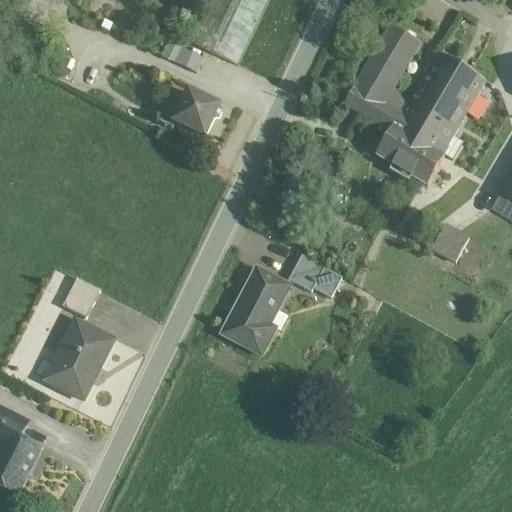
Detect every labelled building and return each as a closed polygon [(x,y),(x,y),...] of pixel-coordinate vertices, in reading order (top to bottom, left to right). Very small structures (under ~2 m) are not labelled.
[(236,67),(267,0),(212,0),(192,43),(192,46),(236,67)] [(3,11),(0,17),(0,30),(32,46),(41,29),(3,11)] [(421,48),(402,37),(391,30),(355,91),(386,108),(421,48)] [(47,74),(57,52),(59,48),(45,42),(33,67),(47,74)] [(164,59),(198,73),(204,58),(171,44),(164,59)] [(440,57),(427,78),(402,118),(355,91),(345,108),(392,135),(396,131),(441,157),(485,85),(440,57)] [(161,125),(167,128),(172,131),(175,126),(205,140),(214,121),(219,120),(219,119),(222,115),(219,111),(219,110),(188,95),(179,114),(168,109),(161,125)] [(444,159),(416,143),(395,131),(379,160),(428,188),(444,159)] [(511,179),(501,198),(511,204),(511,179)] [(511,221),(511,205),(501,198),(493,210),(494,211),(511,221)] [(445,231),(437,246),(433,254),(454,266),(467,243),(445,231)] [(317,285),(322,276),(324,271),(302,259),(294,271),(317,285)] [(294,272),(292,275),(288,282),(311,295),(317,285),(294,272)] [(288,289),(263,276),(257,273),(223,337),(260,358),(274,332),(278,334),(282,333),(288,322),(286,318),(276,313),(288,289)] [(78,281),(66,304),(63,308),(64,309),(88,322),(102,294),(78,281)] [(76,325),(69,338),(47,384),(85,403),(115,344),(76,325)] [(46,347),(59,352),(67,331),(54,326),(46,347)] [(27,425),(13,418),(13,417),(0,410),(0,445),(1,446),(6,436),(18,442),(27,425)] [(0,488),(17,498),(26,481),(26,480),(40,453),(6,436),(1,446),(0,445),(0,488)]
